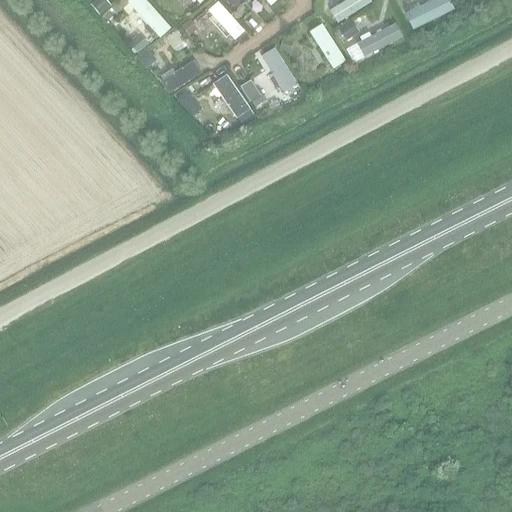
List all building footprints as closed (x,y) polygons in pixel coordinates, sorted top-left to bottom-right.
[(106,0),(96,0),(91,5),(100,15),(111,5),(106,0)] [(172,31),(144,0),(133,0),(128,5),(160,41),(172,31)] [(281,0),(280,0),(263,0),(272,9),(281,0)] [(351,0),(330,13),(338,26),(373,5),(369,0),(351,0)] [(438,0),(409,15),(415,26),(452,7),(448,0),(438,0)] [(245,34),(219,5),(208,14),(235,44),(245,34)] [(190,19),(182,26),(190,36),(198,29),(190,19)] [(353,20),(339,29),(346,41),(361,33),(353,20)] [(347,64),(323,27),(310,35),(334,72),(347,64)] [(355,48),(361,60),(393,43),(387,31),(355,48)] [(141,34),(130,44),(138,53),(149,43),(141,34)] [(283,38),(280,50),(291,53),(294,41),(283,38)] [(151,51),(141,56),(147,67),(156,62),(151,51)] [(300,90),(276,53),(263,61),(278,85),(275,87),(280,96),(284,93),(287,98),(300,90)] [(168,97),(202,75),(194,62),(175,75),(172,70),(165,75),(168,79),(160,84),(168,97)] [(227,78),(214,87),(237,122),(251,113),(227,78)] [(180,90),(175,101),(185,106),(191,95),(180,90)] [(260,90),(249,97),(255,107),(267,101),(260,90)]
